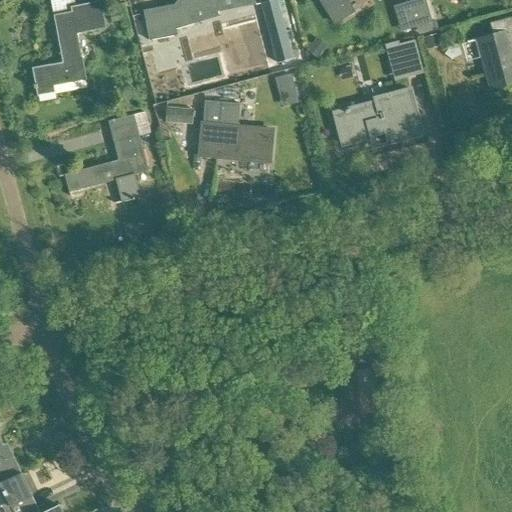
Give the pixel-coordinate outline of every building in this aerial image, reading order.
[(107,26),(102,2),(74,8),(72,0),(65,0),(52,3),(64,65),(33,71),(38,98),(89,88),(77,32),(107,26)] [(151,45),(178,36),(177,31),(219,17),(218,12),(256,6),(255,0),(179,0),(180,0),(173,7),(142,16),(151,45)] [(336,26),(356,14),(348,1),(350,0),(322,0),(321,1),(336,26)] [(433,24),(425,0),(417,0),(393,7),(400,34),(433,24)] [(278,65),(294,61),(278,1),(263,5),(278,65)] [(511,18),(490,24),(493,36),(478,40),(491,91),(511,85),(511,18)] [(330,47),(320,39),(311,51),(321,58),(330,47)] [(415,42),(399,46),(406,75),(422,71),(415,42)] [(307,101),(321,97),(315,75),(301,78),(307,101)] [(365,107),(334,115),(343,147),(369,140),(379,137),(378,134),(384,132),(387,145),(422,136),(410,91),(375,100),(377,107),(366,110),(365,107)] [(272,132),(238,129),(240,106),(206,103),(202,149),(212,150),(211,158),(269,163),(272,132)] [(194,111),(167,108),(166,124),(192,126),(194,111)] [(109,123),(119,162),(65,176),(70,194),(117,181),(123,204),(141,199),(135,176),(149,172),(135,116),(109,123)] [(356,335),(357,356),(376,356),(375,334),(356,335)] [(375,371),(346,372),(347,415),(377,414),(375,371)] [(0,480),(20,470),(15,458),(10,460),(0,439),(0,427),(2,427),(0,423),(0,480)] [(40,511),(33,497),(20,470),(0,480),(0,511),(14,511),(15,511),(30,505),(33,510),(36,509),(37,511),(40,511)]
